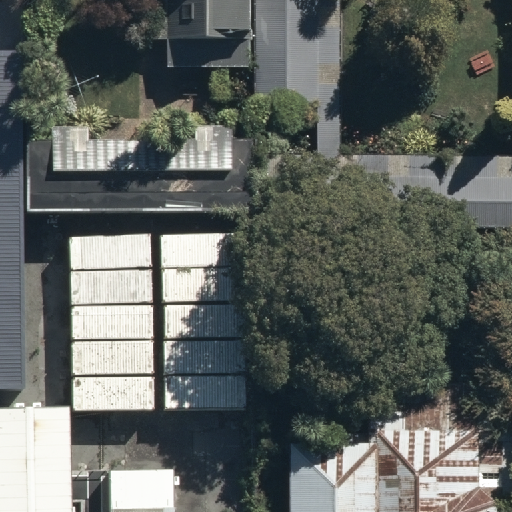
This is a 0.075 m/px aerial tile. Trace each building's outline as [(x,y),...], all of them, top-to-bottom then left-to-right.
[(511,151),(345,150),(346,0),(147,0),(147,39),(174,39),(174,69),(252,70),(251,105),(320,106),(319,225),(511,227),(511,151)] [(9,42),(0,41),(0,382),(12,383),(9,42)] [(28,139),(28,211),(256,212),(256,138),(234,138),(234,121),(196,121),(196,147),(85,147),(85,128),(50,127),(50,139),(28,139)] [(113,224),(113,257),(192,257),(192,224),(113,224)] [(243,254),(199,255),(202,413),(246,412),(243,254)] [(108,344),(71,345),(73,464),(110,464),(108,344)] [(511,511),(511,379),(366,382),(367,431),(295,432),(296,511),(511,511)] [(71,511),(70,408),(0,409),(0,511),(71,511)] [(249,511),(248,426),(205,427),(206,511),(249,511)] [(175,511),(175,469),(110,470),(111,511),(175,511)]
